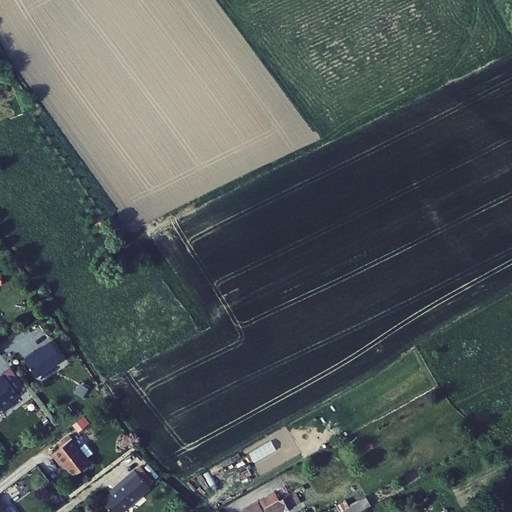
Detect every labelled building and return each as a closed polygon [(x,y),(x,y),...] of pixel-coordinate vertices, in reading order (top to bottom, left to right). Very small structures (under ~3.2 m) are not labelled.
[(67,359),(58,343),(51,347),(50,346),(31,357),(41,374),(42,373),(44,375),(46,376),(51,373),(52,371),(51,368),(67,359)] [(22,392),(7,373),(0,378),(0,377),(0,409),(5,405),(8,409),(17,401),(14,398),(22,392)] [(74,423),(78,430),(89,423),(84,416),(74,423)] [(64,445),(77,435),(75,433),(62,443),(64,445)] [(94,458),(86,448),(77,435),(64,445),(55,452),(63,463),(66,460),(76,473),(95,459),(94,458)] [(86,448),(94,458),(99,453),(92,443),(86,448)] [(98,493),(108,506),(144,479),(133,464),(113,479),(115,481),(109,486),(98,493)] [(198,475),(205,490),(216,485),(210,470),(198,475)] [(108,506),(112,511),(114,511),(150,486),(144,479),(108,506)] [(264,502),(268,510),(294,496),(290,489),(264,502)] [(292,511),(307,504),(300,492),(294,496),(268,510),(264,502),(246,511),(292,511)] [(345,511),(366,511),(378,505),(372,495),(345,511)] [(10,511),(8,509),(0,498),(0,511),(10,511)]
